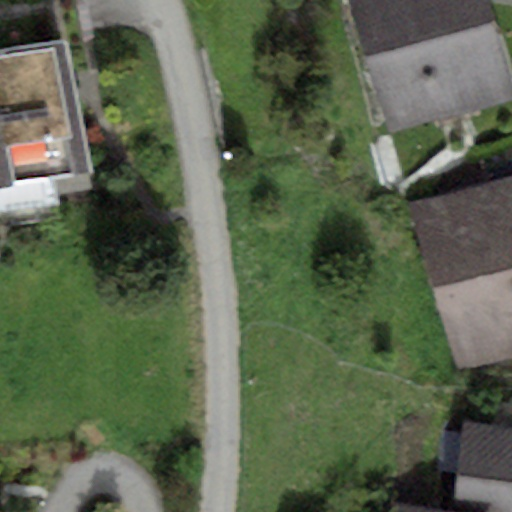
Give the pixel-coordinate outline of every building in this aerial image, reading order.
[(511,76),(489,0),(351,0),(391,136),(511,100),(511,76)] [(67,40),(0,52),(0,188),(92,172),(67,40)] [(511,174),(409,205),(458,372),(511,356),(511,174)] [(511,511),(511,427),(463,422),(451,511),(453,511),(511,511)] [(453,511),(451,511),(393,503),(392,511),(453,511)]
